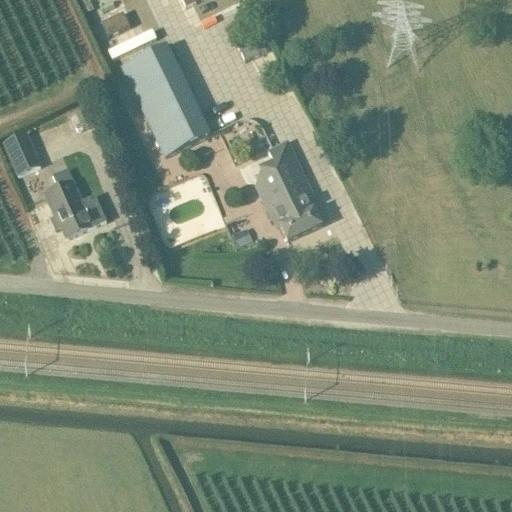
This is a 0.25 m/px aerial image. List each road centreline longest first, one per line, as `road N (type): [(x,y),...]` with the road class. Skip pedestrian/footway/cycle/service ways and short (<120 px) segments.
road 1 (unclassified): [(511,331),(0,285)]
road 2 (unknown): [(360,317),(333,236),(297,172),(255,117),(176,48)]
